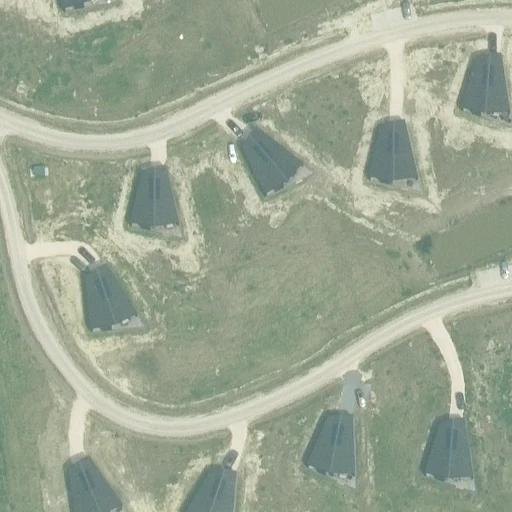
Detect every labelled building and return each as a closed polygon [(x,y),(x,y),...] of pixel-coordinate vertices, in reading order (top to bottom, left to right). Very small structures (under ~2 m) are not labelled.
[(112,0),(60,0),(63,14),(115,3),(112,0)] [(476,61),(460,112),(511,127),(500,57),(476,61)] [(380,129),(368,181),(420,193),(404,124),(380,129)] [(256,132),(241,151),(264,199),(312,175),(256,132)] [(141,176),(129,228),(181,240),(165,171),(141,176)] [(105,268),(85,281),(90,333),(143,328),(105,268)] [(328,421),(306,469),(354,491),(352,420),(328,421)] [(439,426),(424,477),(474,493),(463,423),(439,426)] [(94,466),(70,468),(73,511),(119,511),(121,511),(94,466)] [(211,474),(187,511),(232,511),(235,476),(211,474)]
